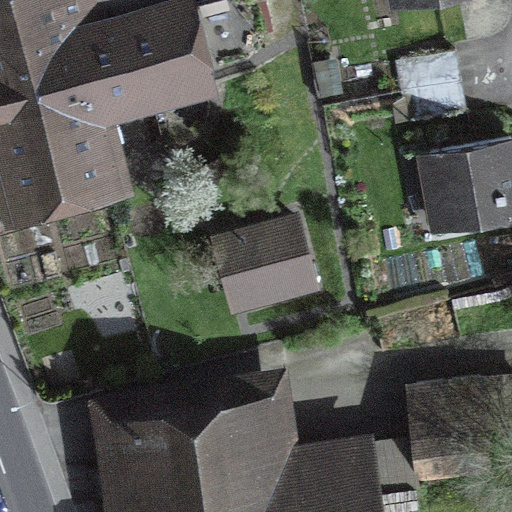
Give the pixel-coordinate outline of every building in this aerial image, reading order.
[(0,0),(0,135),(18,201),(109,178),(92,112),(209,83),(188,4),(103,27),(96,0),(0,0)] [(461,77),(455,48),(396,59),(402,88),(461,77)] [(461,77),(402,88),(407,118),(466,107),(461,77)] [(511,214),(511,146),(510,135),(429,150),(443,227),(511,214)] [(314,283),(295,215),(234,231),(253,300),(314,283)] [(481,421),(480,376),(480,373),(416,380),(426,471),(486,465),(481,421)] [(511,374),(480,376),(481,421),(511,419),(511,374)] [(377,511),(368,440),(260,454),(253,406),(134,424),(145,511),(377,511)]
